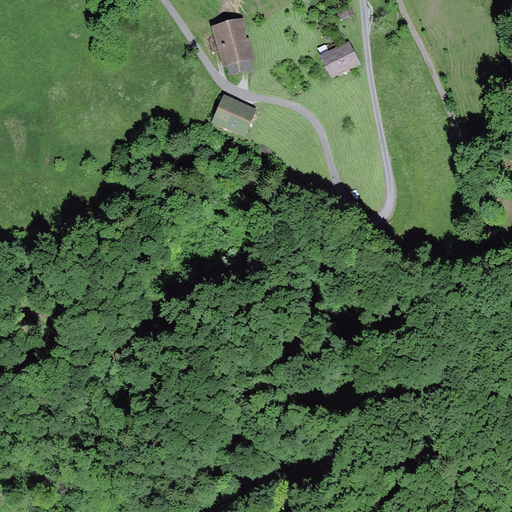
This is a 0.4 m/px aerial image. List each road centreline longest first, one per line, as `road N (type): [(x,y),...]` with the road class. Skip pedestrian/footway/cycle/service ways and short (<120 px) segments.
road 1 (track): [(364,0),(391,189),(382,225),(372,226),(350,215),(319,125),(302,110),(227,87),(165,0)]
road 2 (track): [(399,0),(466,171),(463,276),(511,339)]
